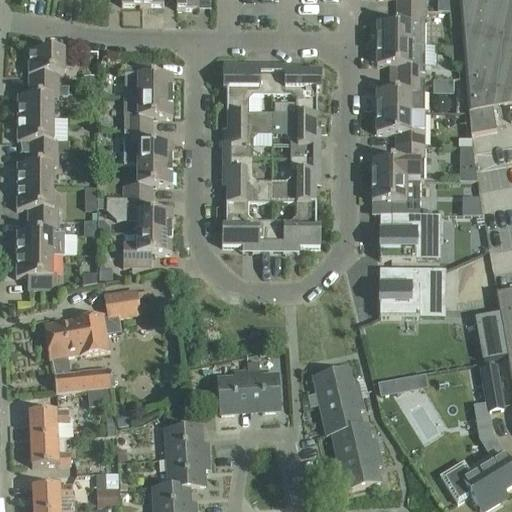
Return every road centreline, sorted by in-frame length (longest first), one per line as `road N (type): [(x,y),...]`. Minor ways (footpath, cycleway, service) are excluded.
road 1 (residential): [(193,41),(193,242),(233,291),(305,292),(347,249),(349,40)]
road 2 (residential): [(193,41),(0,22)]
road 3 (residential): [(236,511),(246,442),(256,433),(281,441),(299,511)]
road 4 (residential): [(349,40),(193,41)]
